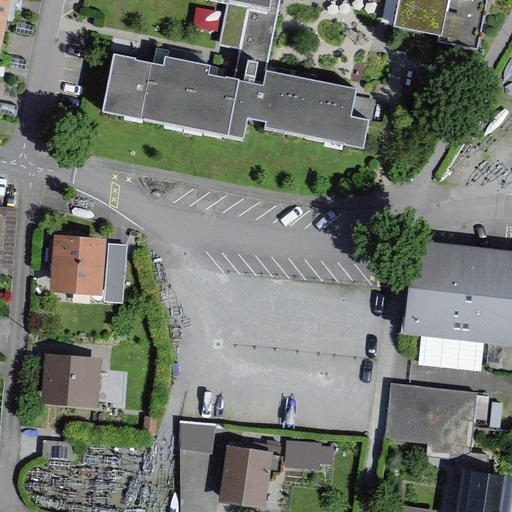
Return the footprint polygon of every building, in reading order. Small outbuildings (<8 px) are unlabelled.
[(0,0),(0,47),(5,20),(13,22),(17,0),(0,0)] [(271,0),(230,0),(221,44),(261,53),(271,0)] [(407,0),(402,28),(439,35),(438,42),(477,50),(487,0),(407,0)] [(18,23),(16,33),(32,36),(34,26),(18,23)] [(155,47),(152,63),(215,76),(217,67),(167,57),(168,50),(155,47)] [(356,97),(264,78),(261,93),(133,67),(135,59),(114,54),(103,105),(245,134),(248,119),(345,139),(344,145),(364,149),(370,120),(351,117),(356,97)] [(11,58),(9,68),(25,71),(27,61),(11,58)] [(2,103),(0,112),(0,113),(16,116),(18,106),(2,103)] [(99,244),(51,241),(50,262),(59,263),(58,285),(96,288),(99,244)] [(124,253),(108,252),(106,280),(122,281),(124,253)] [(511,336),(511,261),(420,252),(412,325),(511,336)] [(90,363),(52,360),(49,398),(96,402),(98,377),(89,376),(90,363)] [(386,435),(425,439),(434,418),(473,426),(477,393),(391,384),(386,435)] [(184,417),(182,445),(217,447),(218,419),(184,417)] [(470,454),(473,426),(434,418),(425,439),(428,439),(427,449),(470,454)] [(167,422),(157,421),(156,437),(166,437),(167,422)] [(76,443),(46,441),(44,458),(75,460),(76,443)] [(223,498),(262,504),(267,470),(280,472),(282,457),(268,455),(269,446),(244,443),(243,451),(230,449),(223,498)] [(288,446),(287,464),(318,466),(318,461),(328,462),(329,449),(288,446)] [(470,454),(468,482),(463,511),(502,511),(506,488),(484,485),(488,457),(470,454)]
